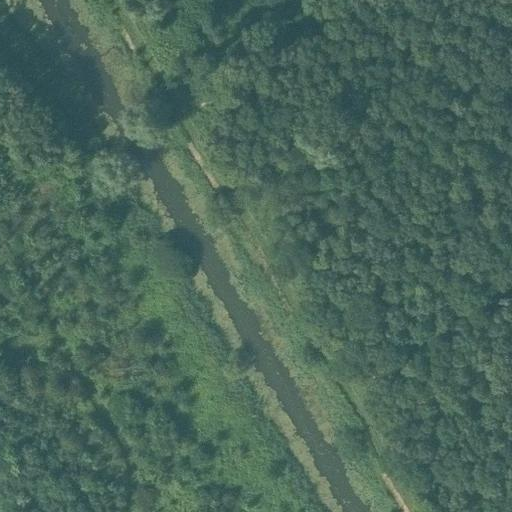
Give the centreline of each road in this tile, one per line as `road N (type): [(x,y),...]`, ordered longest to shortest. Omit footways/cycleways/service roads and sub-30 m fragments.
road 1 (track): [(418,511),(120,0)]
road 2 (unknown): [(0,355),(32,340),(79,355),(130,450),(129,511)]
